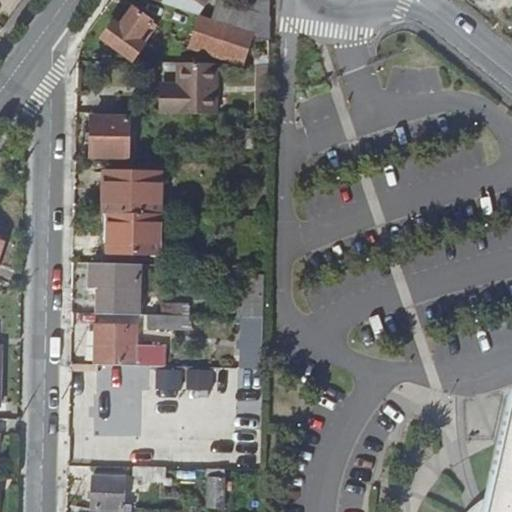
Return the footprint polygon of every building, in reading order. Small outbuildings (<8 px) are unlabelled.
[(154,0),(196,14),(206,0),(154,0)] [(254,33),(270,38),(270,0),(251,0),(251,11),(220,1),(214,20),(254,33)] [(103,39),(132,61),(144,44),(138,40),(152,21),(135,8),(120,27),(114,22),(103,39)] [(270,58),(270,38),(254,33),(254,36),(200,18),(190,48),(243,65),(248,51),(270,58)] [(161,94),(160,112),(218,113),(219,65),(180,64),(179,93),(161,94)] [(258,114),(269,115),(269,100),(269,91),(257,91),(258,114)] [(93,115),(92,154),(128,156),(129,116),(93,115)] [(109,213),(159,215),(160,174),(105,172),(103,213),(109,213)] [(158,254),(159,215),(109,213),(108,251),(158,254)] [(103,287),(102,314),(140,315),(141,264),(93,262),(92,287),(103,287)] [(236,303),(235,317),(237,317),(261,318),(263,272),(246,271),(245,303),(236,303)] [(167,313),(148,314),(148,328),(192,326),(191,304),(167,305),(167,313)] [(263,348),(264,318),(261,318),(237,317),(237,322),(249,323),(249,346),(263,348)] [(97,365),(149,366),(151,366),(152,361),(136,360),(137,328),(95,328),(95,365),(97,365)] [(96,387),(134,389),(148,389),(149,366),(97,365),(96,387)] [(214,388),(215,368),(158,367),(157,387),(214,388)] [(133,438),(134,395),(95,394),(94,437),(133,438)] [(237,431),(261,432),(262,408),(238,408),(237,431)] [(511,511),(511,417),(507,440),(494,494),(485,498),(483,500),(480,501),(476,505),(469,510),(467,511),(511,511)] [(166,468),(145,468),(144,481),(165,482),(166,468)] [(93,478),(91,510),(124,510),(125,478),(93,478)] [(211,478),(210,509),(225,510),(226,479),(211,478)]
